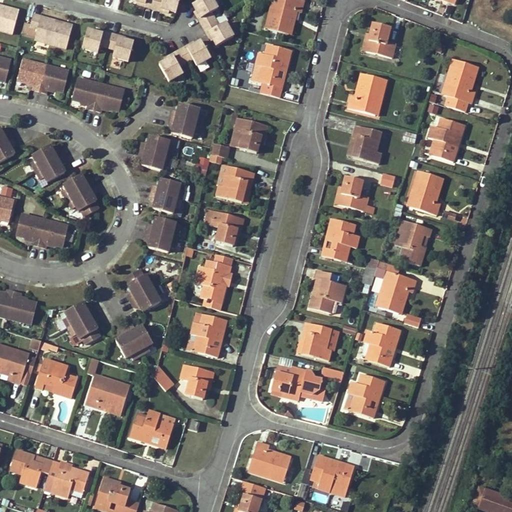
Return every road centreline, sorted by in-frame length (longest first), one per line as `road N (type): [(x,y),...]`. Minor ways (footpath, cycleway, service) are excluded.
road 1 (residential): [(511,98),(403,440),(373,448),(235,416)]
road 2 (residential): [(0,260),(65,274),(92,264),(117,241),(131,197),(106,147),(50,114),(0,104)]
road 3 (residential): [(259,331),(281,304),(314,177),(314,111)]
road 4 (residential): [(314,111),(289,168),(256,294),(259,331)]
road 5 (residential): [(211,490),(0,420)]
road 6 (residential): [(369,0),(493,47),(511,64)]
road 7 (residential): [(177,33),(56,0)]
